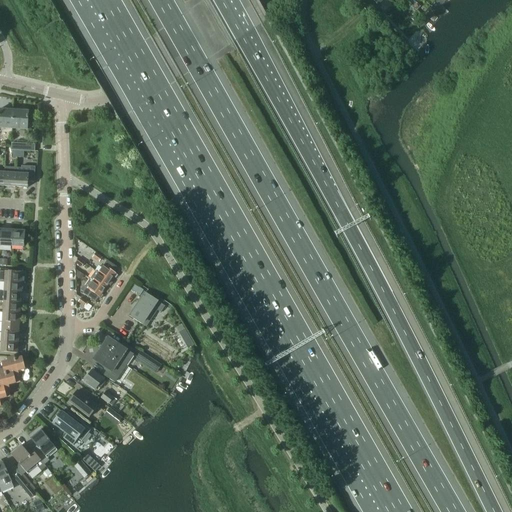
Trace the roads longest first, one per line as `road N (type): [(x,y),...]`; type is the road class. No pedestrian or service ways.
road 1 (motorway): [(459,511),(161,0)]
road 2 (motorway): [(98,0),(393,511)]
road 3 (motorway): [(496,511),(227,0)]
road 4 (unclassified): [(511,458),(306,36),(302,0)]
road 5 (unclassified): [(61,94),(67,328)]
road 6 (unclassified): [(249,0),(111,95),(61,94)]
road 7 (unclassified): [(67,328),(58,373),(0,437)]
